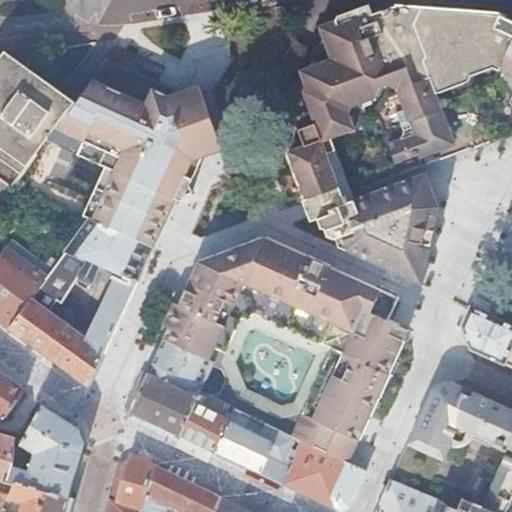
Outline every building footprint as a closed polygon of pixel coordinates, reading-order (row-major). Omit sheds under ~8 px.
[(316,121),(300,127),(307,145),(285,153),(305,208),(310,222),(317,219),(321,230),(324,229),(327,237),(336,241),(351,248),(349,252),(421,284),(438,208),(425,174),(354,200),(351,192),(349,185),(397,167),(396,164),(511,120),(511,20),(510,20),(499,14),(396,6),(372,14),(369,5),(352,11),(340,15),(337,21),(322,27),(325,36),(324,39),(326,45),(318,63),(312,66),(311,67),(302,70),(307,84),(305,89),(316,121)] [(0,207),(15,187),(56,131),(72,109),(71,108),(11,66),(0,57),(0,207)] [(106,61),(72,109),(56,131),(85,144),(112,156),(106,170),(97,189),(107,194),(94,222),(151,249),(175,199),(182,202),(185,194),(191,193),(189,186),(202,157),(223,149),(199,86),(181,92),(177,93),(156,83),(106,61)] [(62,257),(8,329),(67,373),(87,386),(151,249),(94,222),(88,219),(87,220),(61,257),(62,257)] [(10,230),(0,223),(0,233),(5,237),(10,230)] [(169,329),(165,338),(196,354),(210,360),(214,350),(226,355),(241,321),(255,316),(322,347),(322,345),(332,349),(298,425),(292,437),(296,439),(296,440),(302,444),(303,443),(348,463),(378,397),(403,342),(395,338),(400,328),(386,321),(396,300),(329,270),(329,269),(264,239),(199,263),(184,296),(179,306),(173,304),(163,327),(169,329)] [(12,241),(0,256),(0,323),(8,329),(62,257),(61,257),(56,253),(47,265),(12,241)] [(496,319),(469,307),(460,326),(470,350),(511,369),(511,308),(503,305),(496,319)] [(165,338),(131,412),(179,435),(194,403),(199,394),(200,394),(203,386),(185,378),(196,354),(165,338)] [(210,360),(196,354),(185,378),(203,386),(215,362),(210,360)] [(0,373),(0,417),(4,420),(24,392),(1,374),(0,373)] [(458,428),(473,435),(488,400),(454,384),(430,393),(407,444),(443,461),(458,428)] [(440,503),(436,511),(505,511),(507,508),(511,497),(511,410),(488,400),(473,435),(494,444),(493,447),(506,453),(481,508),(463,499),(457,511),(440,503)] [(194,403),(179,435),(215,452),(231,415),(228,414),(226,415),(226,416),(225,418),(194,403)] [(12,466),(6,483),(13,486),(14,484),(68,501),(84,444),(79,431),(57,416),(42,405),(22,441),(20,445),(32,452),(27,470),(13,466),(12,466)] [(215,452),(285,485),(300,452),(299,451),(292,448),(296,440),(296,439),(292,437),(266,423),(265,424),(260,434),(246,427),(248,423),(251,424),(254,423),(256,419),(257,418),(233,409),(233,410),(231,415),(215,452)] [(0,434),(0,481),(6,483),(12,466),(13,466),(15,459),(16,440),(0,434)] [(342,511),(349,509),(366,471),(348,463),(303,443),(302,444),(299,451),(300,452),(285,485),(340,511),(342,511)] [(214,511),(219,498),(195,487),(133,457),(120,462),(105,511),(214,511)] [(376,511),(436,511),(440,503),(390,481),(376,511)] [(64,511),(67,503),(68,501),(14,484),(13,486),(13,487),(10,496),(9,498),(25,503),(21,511),(64,511)] [(247,511),(219,498),(214,511),(247,511)]
